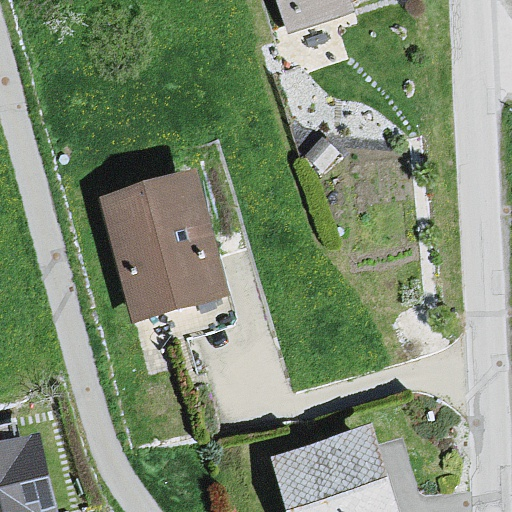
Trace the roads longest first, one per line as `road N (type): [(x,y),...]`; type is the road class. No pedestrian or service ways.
road 1 (unclassified): [(491,511),(474,0)]
road 2 (residential): [(0,64),(89,397),(112,463),(145,511)]
